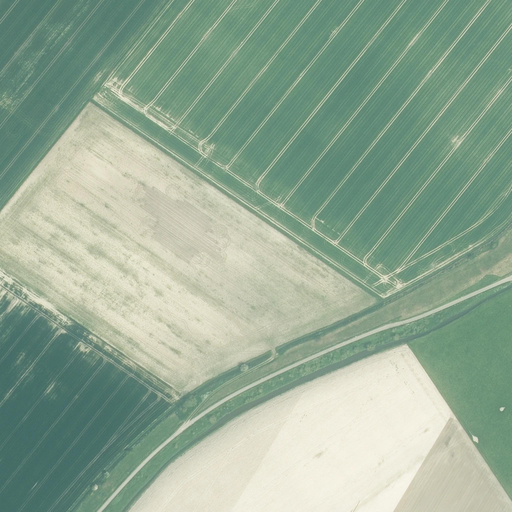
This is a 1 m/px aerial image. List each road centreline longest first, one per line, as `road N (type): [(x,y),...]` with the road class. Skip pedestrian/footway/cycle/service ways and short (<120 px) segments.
road 1 (unclassified): [(101,511),(162,445),(244,388),(510,278)]
road 2 (track): [(182,429),(215,389),(272,357),(271,348)]
